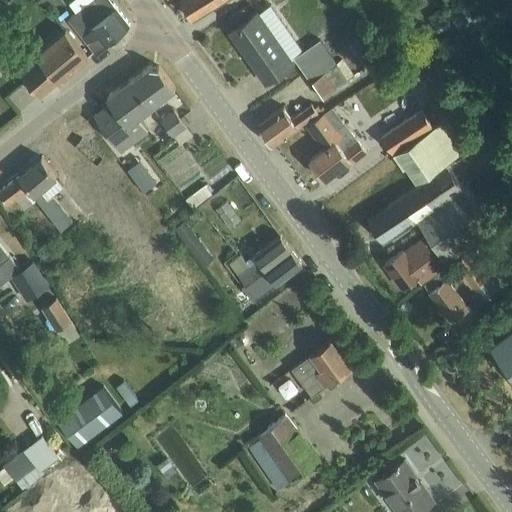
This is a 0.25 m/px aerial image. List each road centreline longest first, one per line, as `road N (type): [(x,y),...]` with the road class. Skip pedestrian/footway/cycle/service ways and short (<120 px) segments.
road 1 (tertiary): [(511,505),(157,25)]
road 2 (residential): [(0,154),(157,25)]
